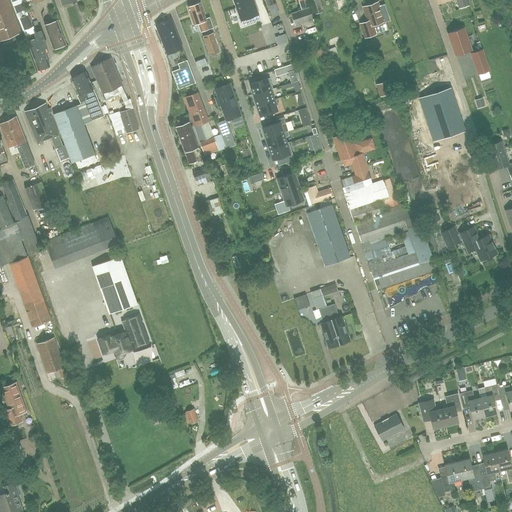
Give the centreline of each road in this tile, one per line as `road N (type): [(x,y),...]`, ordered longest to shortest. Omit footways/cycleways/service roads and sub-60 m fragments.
road 1 (secondary): [(268,432),(161,162),(123,20)]
road 2 (tertiary): [(511,301),(268,432)]
road 3 (unclassified): [(127,511),(268,432)]
road 4 (secondary): [(0,112),(123,20)]
